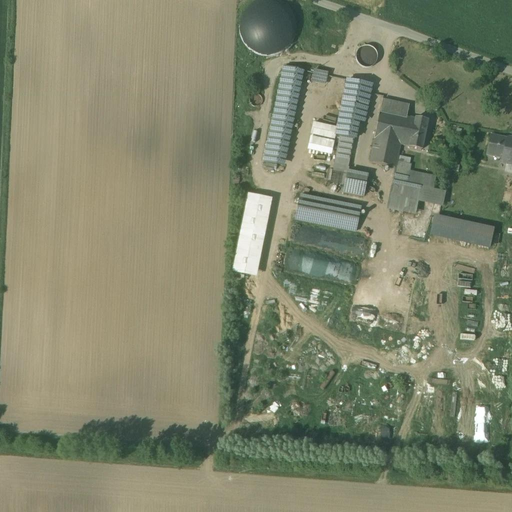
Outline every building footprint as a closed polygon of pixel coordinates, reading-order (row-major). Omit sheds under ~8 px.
[(277,1),(254,2),(254,13),(257,13),(257,23),(259,17),(259,46),(273,50),(274,50),(275,50),(291,50),(292,48),(292,31),(288,30),(290,24),(294,24),(295,20),(295,12),(285,10),(287,4),(277,1)] [(364,68),(379,63),(373,46),(358,51),(364,68)] [(283,68),(264,163),(284,167),(303,72),(283,68)] [(372,86),(347,81),(336,135),(340,136),(353,139),(356,139),(359,120),(365,121),(372,86)] [(408,107),(382,101),(380,112),(406,118),(408,107)] [(406,118),(380,112),(374,140),(400,146),(409,147),(415,120),(406,118)] [(427,121),(415,119),(415,120),(409,147),(409,148),(421,151),(427,121)] [(340,136),(327,202),(345,206),(347,194),(348,172),(348,168),(353,139),(340,136)] [(506,140),(490,136),(486,156),(502,159),(501,164),(507,165),(511,166),(511,163),(511,138),(509,138),(506,140)] [(400,146),(374,140),(369,163),(395,169),(396,164),(400,146)] [(408,166),(396,164),(395,169),(397,169),(389,209),(414,214),(420,187),(406,187),(406,186),(406,176),(408,166)] [(367,176),(348,172),(347,194),(362,197),(367,176)] [(426,176),(406,176),(406,186),(429,186),(429,176),(426,176)] [(327,202),(300,197),(295,220),(355,233),(360,209),(345,206),(327,202)] [(494,249),(499,228),(437,216),(431,244),(466,251),(468,244),(494,249)] [(295,231),(293,243),(325,250),(328,238),(295,231)] [(471,410),(471,442),(484,442),(484,410),(471,410)]
